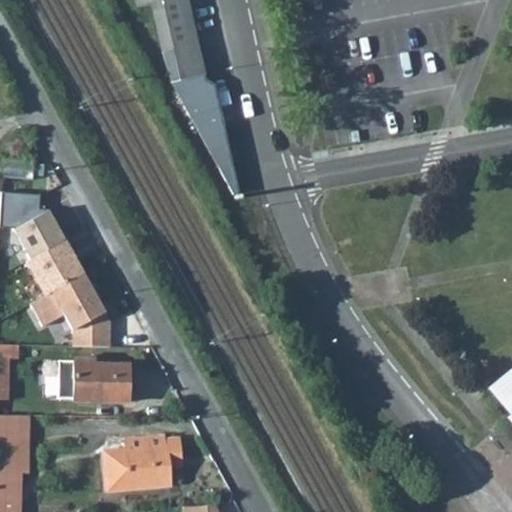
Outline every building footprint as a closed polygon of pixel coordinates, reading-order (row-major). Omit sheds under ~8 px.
[(202,75),(185,0),(134,0),(136,7),(150,4),(162,53),(170,83),(202,75)] [(203,79),(202,75),(170,83),(232,195),(237,193),(212,85),(203,79)] [(0,176),(1,177),(32,180),(33,165),(33,163),(0,159),(0,176)] [(32,180),(1,177),(1,188),(46,192),(48,166),(33,165),(32,180)] [(0,302),(0,313),(35,314),(35,238),(8,238),(1,254),(0,302)] [(0,399),(7,400),(8,358),(17,359),(18,345),(0,344),(0,399)] [(93,359),(74,359),(74,362),(58,361),(57,398),(72,399),(72,401),(126,402),(126,364),(93,364),(93,359)] [(511,369),(494,385),(493,394),(511,415),(508,418),(511,422),(511,369)] [(21,473),(28,473),(29,416),(0,415),(0,504),(21,504),(21,473)] [(125,448),(102,450),(105,491),(170,486),(168,467),(181,466),(178,436),(164,438),(163,434),(124,437),(125,448)]
